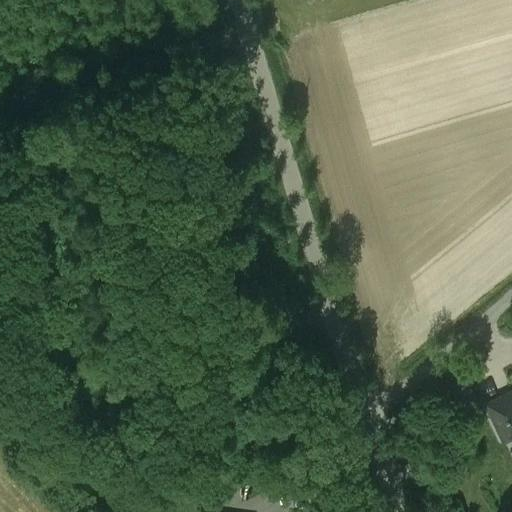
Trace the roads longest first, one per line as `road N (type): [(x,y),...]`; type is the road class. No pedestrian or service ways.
road 1 (unclassified): [(236,0),(364,418)]
road 2 (track): [(332,316),(200,352),(0,431)]
road 3 (unclassified): [(511,301),(364,418)]
